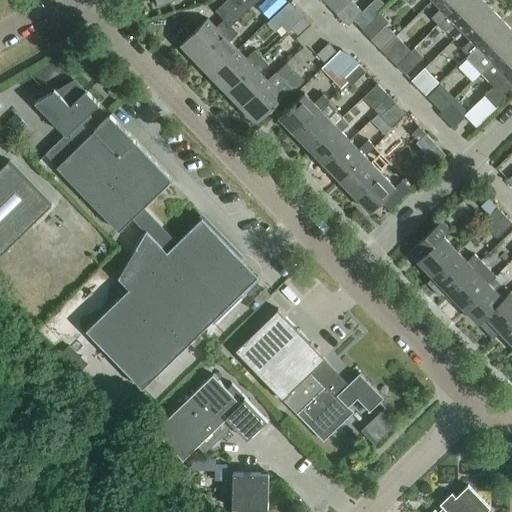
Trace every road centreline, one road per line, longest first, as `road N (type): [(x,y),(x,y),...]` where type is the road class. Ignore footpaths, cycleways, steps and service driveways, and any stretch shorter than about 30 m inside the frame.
road 1 (unclassified): [(81,0),(350,277)]
road 2 (residential): [(350,277),(511,124)]
road 3 (unclassified): [(350,277),(470,406)]
road 4 (unclassified): [(364,511),(470,406)]
